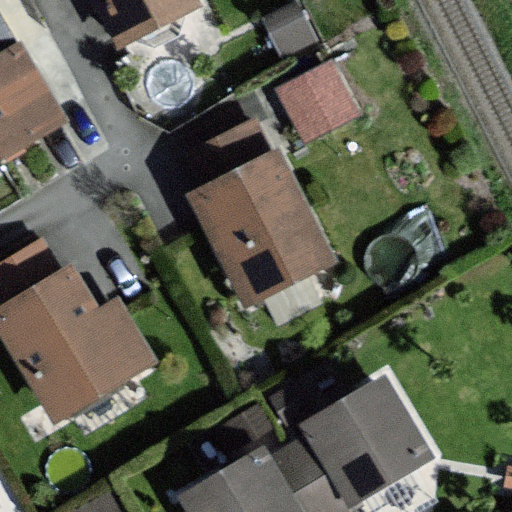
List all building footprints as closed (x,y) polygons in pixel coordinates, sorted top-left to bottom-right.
[(198,0),(101,0),(122,40),(200,2),(198,0)] [(22,46),(0,59),(0,159),(67,119),(22,46)] [(339,49),(279,74),(303,132),(363,107),(339,49)] [(194,193),(250,302),(337,257),(280,148),(272,152),(256,121),(195,152),(212,184),(194,193)] [(0,309),(0,320),(60,418),(156,359),(118,297),(101,307),(75,266),(66,271),(46,238),(0,266),(0,307),(1,309),(0,309)] [(314,432),(293,445),(332,511),(337,511),(435,454),(389,376),(309,423),(314,432)] [(198,511),(332,511),(293,445),(273,456),(267,447),(188,494),(198,511)]
